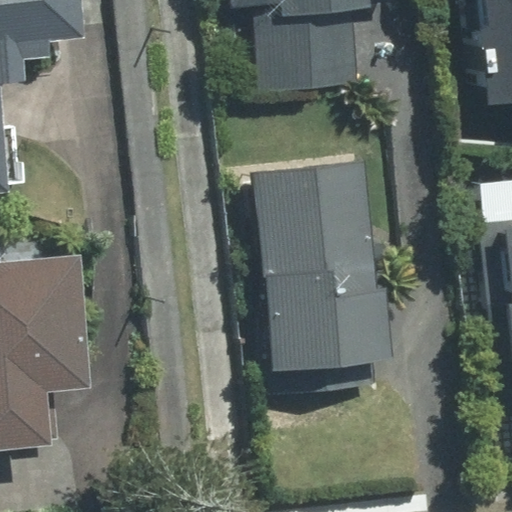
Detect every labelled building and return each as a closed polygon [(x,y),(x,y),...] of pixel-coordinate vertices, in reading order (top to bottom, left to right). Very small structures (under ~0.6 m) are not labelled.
[(0,0),(0,42),(63,35),(58,0),(0,0)] [(215,0),(224,91),(351,78),(343,0),(215,0)] [(511,0),(446,0),(459,130),(511,124),(511,0)] [(345,161),(226,171),(246,395),(365,382),(345,161)] [(511,212),(458,219),(480,426),(511,422),(511,212)] [(0,444),(23,443),(20,392),(63,389),(55,257),(2,261),(0,260),(0,444)]
